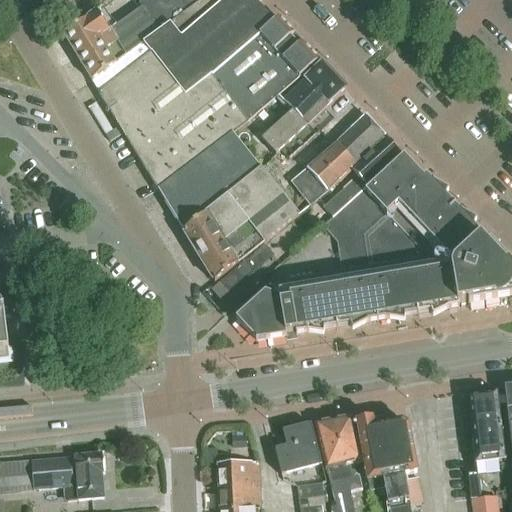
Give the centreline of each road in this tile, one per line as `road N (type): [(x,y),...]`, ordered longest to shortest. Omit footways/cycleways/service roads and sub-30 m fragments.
road 1 (tertiary): [(176,404),(511,344)]
road 2 (unclassified): [(511,233),(285,0)]
road 3 (unclassified): [(148,261),(3,0)]
road 4 (unclassified): [(148,261),(0,119)]
road 5 (tertiary): [(0,425),(176,404)]
road 6 (unclassified): [(176,404),(169,291),(148,261)]
